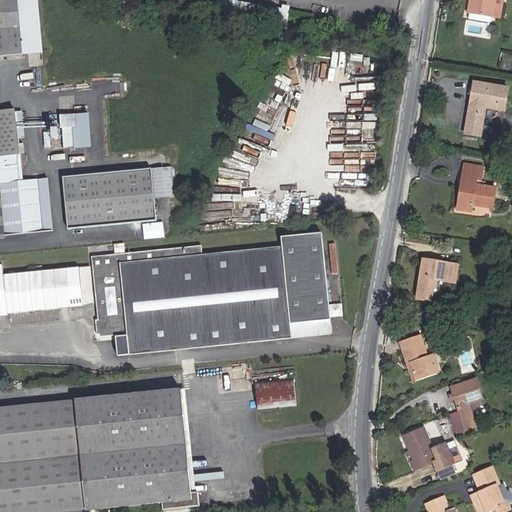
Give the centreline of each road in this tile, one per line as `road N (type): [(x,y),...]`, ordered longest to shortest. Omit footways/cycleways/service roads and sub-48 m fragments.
road 1 (unclassified): [(426,0),(366,380),(367,511)]
road 2 (unknown): [(0,247),(166,233)]
